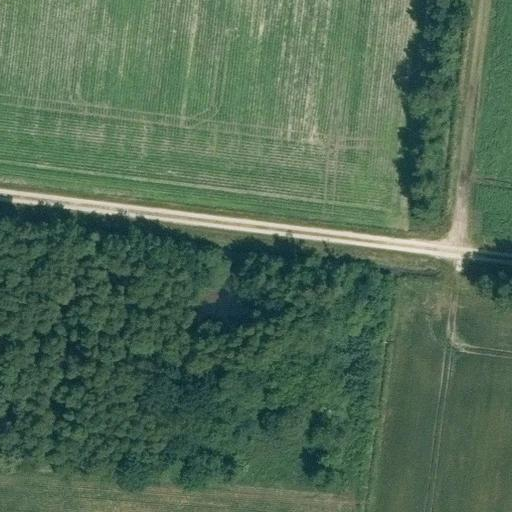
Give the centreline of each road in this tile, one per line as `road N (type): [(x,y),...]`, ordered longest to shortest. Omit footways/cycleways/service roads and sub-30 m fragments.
road 1 (track): [(0,194),(511,260)]
road 2 (track): [(484,0),(453,252)]
